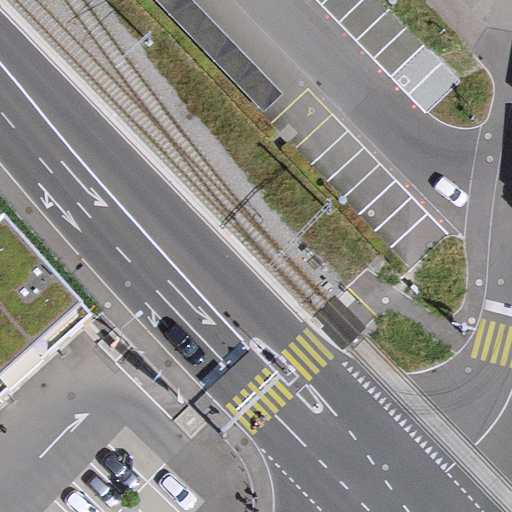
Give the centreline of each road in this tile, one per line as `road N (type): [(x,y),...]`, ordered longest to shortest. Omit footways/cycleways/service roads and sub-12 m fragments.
road 1 (primary): [(426,495),(0,45)]
road 2 (tertiary): [(426,495),(511,367)]
